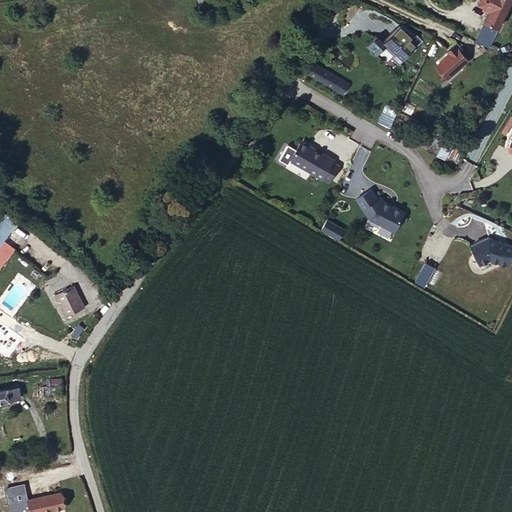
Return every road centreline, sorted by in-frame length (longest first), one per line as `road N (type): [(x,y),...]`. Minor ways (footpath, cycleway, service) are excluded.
road 1 (unclassified): [(288,84),(80,357),(73,408),(100,511)]
road 2 (residential): [(288,84),(412,156),(435,183),(454,187),(470,164)]
